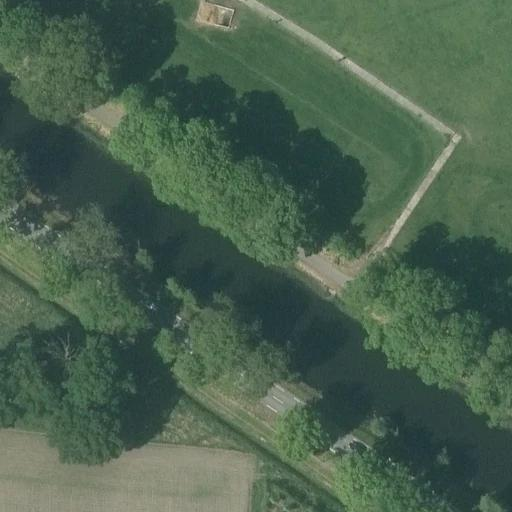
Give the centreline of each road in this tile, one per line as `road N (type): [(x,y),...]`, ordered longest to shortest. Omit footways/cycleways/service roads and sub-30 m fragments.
road 1 (unclassified): [(511,405),(0,54)]
road 2 (secondary): [(432,511),(0,214)]
